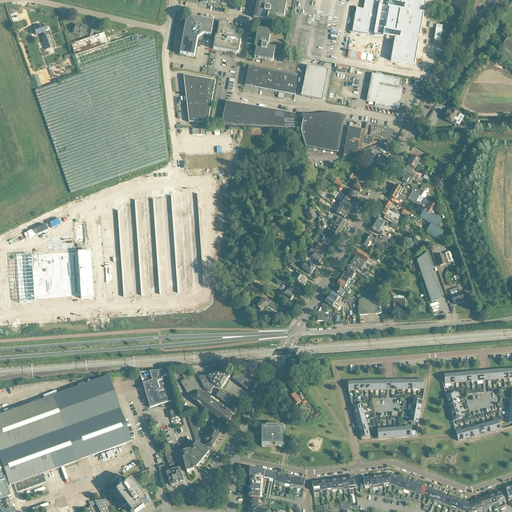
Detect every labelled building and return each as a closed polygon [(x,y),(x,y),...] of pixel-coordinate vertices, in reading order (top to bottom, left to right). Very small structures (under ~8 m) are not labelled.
[(284,16),(287,3),(268,0),(268,2),(257,0),(254,18),(267,21),(268,14),(284,16)] [(365,0),(364,10),(357,8),(355,17),(352,32),(374,36),(383,38),(383,37),(387,37),(386,39),(391,40),(392,38),(395,39),(391,61),(415,65),(419,41),(414,40),(415,36),(420,37),(424,13),(419,12),(420,8),(425,8),(426,0),(365,0)] [(186,22),(180,54),(195,57),(198,39),(204,35),(211,36),(214,22),(192,18),(186,22)] [(216,36),(213,49),(239,54),(241,41),(239,40),(235,35),(235,33),(233,32),(229,26),(229,24),(220,23),(218,37),(216,36)] [(37,26),(33,28),(36,35),(42,33),(43,38),(42,38),(46,50),(53,48),(49,36),(46,37),(45,32),(43,25),(37,27),(37,26)] [(268,47),(271,31),(258,29),(255,47),(257,48),(255,58),(262,60),(262,63),(265,63),(265,60),(273,61),(275,48),(268,47)] [(511,35),(501,47),(511,56),(511,35)] [(348,40),(341,39),(338,57),(345,58),(348,40)] [(255,88),(259,68),(249,66),(245,86),(255,88)] [(328,71),(307,66),(301,96),(322,100),(328,71)] [(265,90),(269,70),(259,68),(255,88),(265,90)] [(275,92),(279,72),(269,70),(265,90),(275,92)] [(285,94),(289,74),(279,72),(275,92),(285,94)] [(298,75),(289,74),(285,94),(295,95),(298,75)] [(399,111),(403,87),(398,86),(399,79),(372,74),(367,101),(376,103),(375,105),(375,107),(399,111)] [(38,75),(31,77),(34,88),(41,86),(38,75)] [(186,76),(184,77),(189,123),(208,123),(216,81),(186,76)] [(232,127),(236,104),(226,102),(221,127),(232,127)] [(242,128),(246,106),(236,104),(232,127),(242,128)] [(252,128),(256,107),(246,106),(242,128),(252,128)] [(262,128),(266,109),(256,107),(252,128),(262,128)] [(272,128),(276,111),(266,109),(262,128),(272,128)] [(448,112),(445,116),(447,117),(445,120),(455,126),(456,124),(459,126),(465,117),(463,116),(460,114),(461,114),(454,110),(453,112),(450,110),(449,112),(448,112)] [(283,129),(285,113),(276,111),(272,128),(283,129)] [(295,129),(295,115),(285,113),(283,129),(295,129)] [(338,153),(344,121),(345,118),(325,115),(324,120),(318,150),(338,153)] [(318,150),(324,120),(304,116),(301,131),(306,147),(318,150)] [(349,127),(343,158),(360,152),(362,148),(376,143),(377,143),(378,143),(379,143),(380,143),(381,143),(382,144),(382,143),(381,143),(382,140),(382,141),(384,142),(388,144),(388,143),(387,143),(394,132),(389,131),(389,127),(386,127),(366,123),(365,130),(349,127)] [(375,151),(371,152),(374,155),(373,157),(372,157),(372,158),(371,161),(374,163),(372,166),(375,169),(377,170),(378,168),(379,166),(380,166),(386,157),(378,152),(375,151)] [(413,155),(407,165),(415,170),(418,165),(419,166),(422,161),(420,160),(421,160),(413,155)] [(405,169),(404,171),(418,179),(419,177),(416,175),(413,173),(414,170),(407,166),(406,166),(406,167),(405,168),(405,169)] [(359,175),(368,180),(370,176),(361,171),(359,175)] [(401,174),(400,176),(401,177),(403,178),(401,181),(406,184),(407,184),(408,181),(409,179),(416,183),(418,179),(404,171),(402,174),(401,174)] [(353,175),(350,179),(355,183),(353,187),(360,192),(360,191),(361,191),(362,190),(362,189),(364,186),(360,184),(360,183),(358,182),(360,179),(353,175)] [(402,189),(396,185),(392,191),(406,199),(407,199),(415,204),(417,200),(425,205),(428,202),(421,198),(421,197),(411,191),(407,197),(401,193),(403,190),(402,189)] [(413,188),(411,191),(421,197),(423,193),(413,188)] [(349,189),(345,195),(347,197),(355,202),(355,201),(356,201),(357,199),(357,198),(358,196),(354,193),(355,192),(349,189)] [(406,199),(392,191),(389,196),(390,197),(389,200),(394,203),(396,200),(400,203),(401,200),(405,202),(406,199)] [(343,195),(341,197),(345,200),(343,203),(351,208),(352,207),(353,206),(353,205),(354,202),(346,198),(343,195)] [(343,203),(340,201),(339,205),(336,203),(335,206),(339,209),(340,208),(348,213),(349,210),(350,211),(351,209),(351,208),(343,203)] [(392,205),(387,201),(383,207),(389,211),(392,205)] [(431,202),(429,201),(428,201),(428,202),(430,203),(426,210),(425,209),(419,218),(430,224),(437,228),(438,228),(443,220),(432,213),(437,206),(431,202)] [(391,212),(389,211),(383,207),(380,213),(386,217),(384,219),(389,221),(390,219),(392,220),(394,217),(398,219),(399,217),(394,213),(391,212)] [(340,208),(339,209),(340,209),(338,211),(336,210),(334,213),(336,214),(342,217),(345,219),(346,216),(347,216),(348,214),(347,214),(348,213),(340,208)] [(313,210),(305,214),(309,222),(317,218),(313,210)] [(404,210),(401,214),(407,218),(410,213),(404,210)] [(336,214),(334,213),(333,215),(331,218),(331,219),(333,220),(336,222),(344,227),(346,223),(341,219),(342,217),(336,214)] [(388,225),(377,218),(374,224),(383,229),(385,227),(386,228),(388,225)] [(344,227),(336,222),(333,220),(332,222),(331,224),(334,226),(342,230),(344,227)] [(334,226),(331,224),(330,226),(332,227),(332,229),(329,228),(332,232),(333,233),(334,232),(339,235),(342,230),(334,226)] [(383,229),(374,224),(370,229),(381,236),(383,233),(382,232),(383,229)] [(444,232),(438,228),(437,228),(430,224),(426,232),(444,243),(448,238),(442,235),(444,232)] [(336,240),(339,235),(334,232),(333,233),(332,232),(329,228),(325,234),(329,236),(336,240)] [(332,241),(324,236),(320,234),(317,235),(319,243),(328,248),(332,241)] [(387,242),(382,239),(380,238),(377,236),(375,240),(373,238),(367,235),(361,244),(367,248),(371,241),(383,248),(387,242)] [(327,248),(319,244),(317,243),(315,246),(316,246),(315,249),(315,250),(315,251),(322,258),(324,254),(323,254),(325,252),(326,251),(327,250),(327,249),(327,248)] [(308,260),(311,262),(315,265),(316,264),(317,264),(318,265),(320,262),(320,261),(322,259),(320,258),(321,257),(314,250),(308,257),(310,258),(308,260)] [(370,257),(358,250),(355,256),(366,263),(370,257)] [(31,255),(16,256),(19,304),(35,302),(34,299),(80,296),(80,299),(94,298),(93,281),(92,273),(91,251),(77,252),(31,255)] [(417,261),(432,303),(443,299),(438,283),(436,284),(431,269),(434,268),(429,252),(417,261)] [(444,254),(447,263),(454,261),(451,252),(444,254)] [(437,257),(440,266),(447,264),(443,255),(437,257)] [(355,257),(352,261),(364,268),(367,264),(355,257)] [(316,268),(310,263),(307,261),(302,268),(311,275),(311,274),(312,274),(314,273),(313,271),(316,268)] [(364,268),(352,261),(351,262),(350,262),(350,263),(350,265),(357,269),(358,268),(361,270),(366,273),(367,270),(364,268)] [(299,270),(291,264),(289,267),(297,272),(299,270)] [(365,274),(357,269),(350,265),(347,269),(354,273),(356,271),(361,275),(367,279),(368,277),(365,275),(365,274)] [(354,273),(347,269),(344,273),(353,278),(356,274),(354,273)] [(307,280),(300,274),(298,273),(296,275),(298,277),(296,281),(303,286),(304,286),(306,283),(305,282),(307,280)] [(342,277),(340,280),(347,285),(346,284),(347,283),(349,284),(351,281),(355,283),(355,282),(352,280),(353,279),(344,274),(343,275),(342,277)] [(346,287),(347,285),(340,280),(339,280),(338,282),(337,285),(344,290),(343,291),(345,292),(348,294),(351,291),(346,287)] [(250,285),(248,289),(258,295),(259,294),(263,297),(265,293),(250,285)] [(282,293),(281,295),(281,296),(284,298),(283,299),(284,300),(285,300),(286,300),(287,300),(290,302),(294,296),(291,295),(294,289),(288,285),(286,288),(288,289),(285,294),(283,292),(282,293)] [(345,292),(343,291),(337,287),(335,289),(334,290),(334,291),(333,292),(342,297),(345,292)] [(378,297),(378,293),(381,293),(380,288),(378,288),(359,299),(361,316),(380,314),(380,310),(382,310),(381,297),(378,297)] [(329,297),(329,298),(336,302),(339,304),(341,302),(342,299),(332,292),(331,295),(330,295),(330,296),(329,296),(329,297)] [(462,292),(451,296),(454,304),(457,303),(458,304),(462,302),(461,302),(465,300),(462,292)] [(394,308),(406,308),(405,299),(404,299),(404,296),(393,296),(393,299),(394,308)] [(327,301),(325,303),(338,311),(340,308),(339,308),(341,305),(339,304),(336,302),(329,298),(328,299),(327,299),(326,300),(327,301)] [(260,302),(256,306),(261,311),(269,305),(275,309),(277,305),(270,300),(267,299),(265,300),(264,299),(260,302)] [(318,315),(317,321),(324,322),(323,325),(325,325),(325,322),(325,317),(324,317),(324,315),(325,315),(326,313),(324,312),(319,312),(318,315)] [(175,401),(167,376),(166,371),(150,372),(140,373),(150,408),(175,401)] [(218,371),(211,382),(221,389),(228,379),(229,379),(230,377),(228,376),(227,376),(226,375),(226,377),(218,371)] [(493,380),(492,371),(487,371),(484,372),(485,381),(487,381),(493,380)] [(484,372),(482,372),(476,372),(477,382),(483,381),(485,381),(484,372)] [(235,375),(233,379),(247,390),(253,379),(240,374),(239,376),(235,375)] [(451,384),(450,374),(440,375),(441,379),(444,378),(445,384),(451,384)] [(193,375),(181,382),(189,396),(201,389),(193,375)] [(0,414),(0,460),(9,486),(14,484),(17,493),(46,482),(43,474),(132,442),(108,376),(0,414)] [(208,383),(205,377),(199,377),(204,388),(211,393),(215,387),(208,383)] [(424,389),(426,380),(418,380),(418,390),(424,389)] [(216,397),(235,411),(241,401),(221,390),(216,397)] [(191,397),(191,398),(192,400),(227,424),(233,413),(220,403),(207,393),(205,395),(201,392),(191,397)] [(456,398),(455,392),(446,395),(447,401),(456,398)] [(289,399),(288,400),(294,408),(299,404),(301,407),(303,405),(307,403),(305,400),(301,402),(295,394),(292,397),(290,397),(289,398),(289,399)] [(364,409),(363,403),(352,406),(354,412),(363,409),(364,409)] [(176,418),(181,417),(181,415),(178,405),(172,407),(173,411),(170,412),(172,419),(172,420),(173,421),(174,422),(176,421),(176,420),(176,419),(176,418)] [(462,419),(460,414),(451,416),(453,422),(462,419)] [(217,440),(223,431),(224,428),(213,421),(205,435),(208,437),(206,440),(209,442),(207,445),(212,448),(217,440)] [(501,426),(499,421),(493,422),(496,431),(501,430),(501,429),(501,426)] [(262,435),(262,447),(284,447),(284,425),(262,425),(262,431),(262,435)] [(371,440),(369,431),(360,433),(362,441),(371,440)] [(464,440),(461,431),(456,432),(458,441),(464,440)] [(197,467),(209,452),(197,442),(193,448),(195,449),(192,453),(191,452),(192,451),(191,450),(183,452),(184,452),(185,452),(185,454),(184,454),(185,458),(183,458),(187,473),(194,471),(192,466),(195,465),(197,467)] [(167,473),(171,486),(179,484),(180,484),(183,484),(183,482),(184,482),(172,448),(164,451),(169,465),(171,471),(167,473)] [(0,511),(15,511),(14,508),(12,509),(2,511),(0,511),(0,509),(0,500),(11,496),(0,466),(0,511)] [(250,471),(250,477),(251,477),(252,477),(252,479),(250,498),(260,499),(262,478),(264,478),(264,479),(273,480),(275,473),(265,471),(254,469),(254,470),(254,471),(250,471)] [(398,477),(391,475),(389,485),(395,487),(398,477)] [(296,488),(298,478),(292,477),(290,485),(290,487),(296,489),(296,488)] [(372,486),(371,477),(363,478),(364,482),(361,483),(361,487),(372,486)] [(399,488),(403,479),(398,477),(395,487),(399,488)] [(304,489),(306,479),(298,478),(296,488),(304,489)] [(399,488),(399,491),(403,493),(404,490),(408,481),(403,479),(399,488)] [(139,511),(144,508),(142,504),(148,502),(148,501),(133,480),(132,481),(118,491),(130,508),(133,511),(139,511)] [(410,491),(412,483),(408,481),(404,490),(409,492),(410,491)] [(321,492),(319,482),(312,483),(314,494),(321,493),(321,492)] [(420,494),(423,486),(417,484),(414,492),(414,494),(419,496),(420,494)] [(434,501),(437,492),(432,490),(429,498),(429,499),(434,501)] [(439,503),(443,494),(437,492),(434,501),(439,503)] [(501,492),(495,494),(498,503),(504,501),(501,492)] [(448,496),(443,494),(439,503),(439,504),(444,506),(448,496)] [(495,494),(490,496),(494,506),(495,510),(500,508),(498,505),(499,505),(498,503),(495,494)] [(454,498),(448,496),(444,506),(451,508),(451,506),(454,498)] [(494,506),(490,496),(485,498),(488,507),(488,508),(494,506)] [(8,497),(0,500),(0,511),(2,511),(12,509),(8,497)] [(250,498),(249,511),(268,511),(269,511),(270,500),(250,498)] [(451,508),(450,509),(455,511),(456,510),(456,508),(457,508),(459,500),(454,498),(451,506),(451,508)] [(488,507),(485,498),(479,500),(483,509),(488,507)] [(110,511),(105,500),(95,501),(96,504),(100,511),(110,511)] [(464,501),(459,500),(457,508),(456,508),(456,510),(461,511),(462,509),(461,509),(464,501)] [(483,509),(479,500),(474,502),(477,511),(483,509)] [(474,511),(477,511),(474,502),(469,503),(469,511),(474,511)] [(30,511),(60,511),(58,503),(30,511)]
